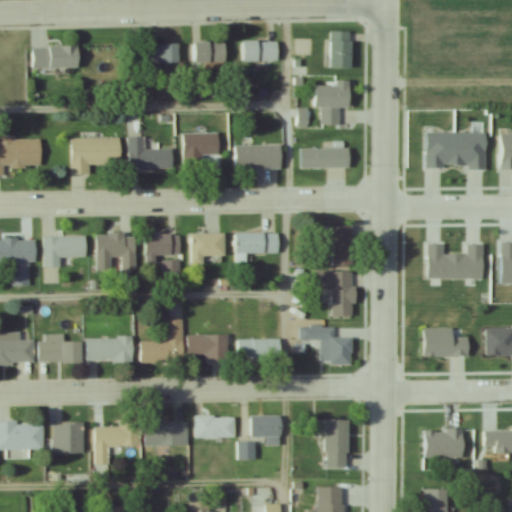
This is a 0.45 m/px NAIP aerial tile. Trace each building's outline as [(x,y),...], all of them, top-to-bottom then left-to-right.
[(353,32),(331,32),(331,69),(353,69),(353,32)] [(279,41),(244,41),(244,62),(279,62),(279,41)] [(197,43),(197,64),(227,64),(227,43),(197,43)] [(139,65),(180,65),(180,45),(139,45),(139,65)] [(79,47),(32,47),(32,69),(79,69),(79,47)] [(351,82),(336,82),(336,87),(315,86),(314,108),(321,108),(321,125),(339,126),(340,109),(351,109),(351,82)] [(183,134),(183,170),(202,170),(202,156),(219,156),(219,134),(183,134)] [(5,169),(41,169),(41,139),(0,138),(0,175),(5,176),(5,169)] [(145,138),(128,138),(129,171),(174,170),(174,150),(145,150),(145,138)] [(71,139),(71,175),(89,175),(89,166),(120,165),(120,139),(71,139)] [(282,146),(235,146),(235,170),(282,170),(282,146)] [(301,149),(301,169),(350,169),(350,149),(301,149)] [(333,237),(333,266),(353,266),(353,227),(328,227),(328,237),(333,237)] [(136,234),(96,235),(97,272),(113,272),(113,258),(121,258),(121,271),(136,271),(136,234)] [(193,234),(193,263),(216,263),(216,258),(226,258),(226,234),(193,234)] [(279,234),(237,234),(237,256),(279,256),(279,234)] [(147,235),(147,264),(159,264),(159,257),(180,257),(180,235),(147,235)] [(43,237),(43,268),(62,268),(62,258),(87,258),(86,237),(43,237)] [(36,240),(0,239),(0,262),(12,263),(12,286),(30,286),(30,263),(36,263),(36,240)] [(180,261),(166,261),(166,274),(180,274),(180,261)] [(332,290),(332,317),(352,317),(352,273),(312,273),(312,290),(332,290)] [(141,363),(183,362),(183,320),(166,320),(166,341),(141,342),(141,363)] [(352,367),(352,339),(334,338),(334,327),(299,327),(299,341),(330,341),(330,367),(352,367)] [(0,364),(34,365),(34,340),(21,340),(21,333),(0,332),(0,364)] [(63,342),(63,335),(40,335),(40,363),(81,363),(81,342),(63,342)] [(227,335),(188,335),(188,360),(227,360),(227,335)] [(87,362),(133,362),(133,338),(87,338),(87,362)] [(281,340),(237,340),(237,360),(281,360),(281,340)] [(196,437),(235,437),(235,415),(196,415),(196,437)] [(251,415),(251,436),(282,436),(282,415),(251,415)] [(110,463),(110,446),(140,446),(140,418),(120,418),(120,426),(96,426),(96,463),(110,463)] [(349,419),(319,419),(319,433),(326,433),(326,466),(349,466),(349,419)] [(146,421),(146,444),(188,444),(188,421),(146,421)] [(0,450),(39,451),(39,422),(0,422),(0,450)] [(84,452),(84,422),(54,422),(54,452),(84,452)] [(255,441),(237,441),(237,459),(255,459),(255,441)]
